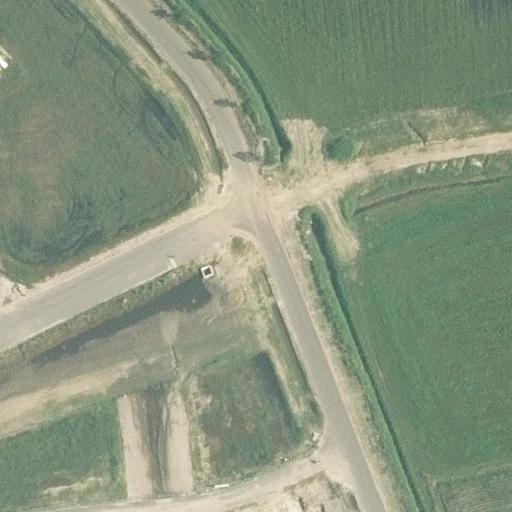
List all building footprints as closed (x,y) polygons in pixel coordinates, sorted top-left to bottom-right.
[(0,0),(0,6),(5,13),(13,6),(27,22),(50,0),(0,0)] [(60,0),(50,0),(27,22),(42,38),(70,12),(71,11),(60,0)] [(70,12),(42,38),(56,54),(84,28),(71,13),(71,12),(71,11),(70,12)] [(84,28),(56,54),(70,69),(63,76),(73,86),(91,69),(83,60),(100,44),(84,28)] [(6,54),(0,59),(8,69),(14,63),(6,54)] [(14,63),(8,69),(16,77),(22,72),(14,63)] [(106,80),(83,91),(90,104),(98,100),(109,120),(149,100),(149,99),(148,100),(146,96),(148,95),(141,81),(139,82),(137,78),(111,91),(106,80)] [(149,100),(109,120),(119,141),(111,145),(117,158),(139,147),(134,136),(161,123),(149,100)] [(0,155),(10,151),(10,152),(19,148),(10,127),(19,123),(11,105),(0,109),(0,155)] [(55,148),(48,151),(53,162),(60,159),(55,148)] [(10,151),(0,155),(0,183),(20,176),(10,151)] [(60,159),(53,162),(57,173),(65,170),(60,159)] [(154,165),(131,174),(136,187),(145,184),(154,208),(165,203),(166,206),(182,200),(181,197),(195,192),(194,188),(196,187),(189,169),(187,169),(186,166),(159,176),(154,165)] [(20,176),(0,183),(0,212),(30,200),(29,199),(20,176)] [(30,200),(0,212),(0,238),(14,233),(20,249),(55,235),(38,195),(29,199),(30,200)] [(244,369),(228,375),(236,395),(271,381),(271,380),(264,361),(248,367),(248,366),(243,368),(244,369)] [(271,381),(236,395),(243,414),(279,400),(279,401),(280,400),(272,379),(271,380),(271,381)] [(198,395),(188,397),(189,410),(199,409),(198,395)] [(279,400),(243,414),(250,433),(286,419),(279,401),(279,400)] [(83,407),(71,410),(74,420),(86,416),(83,407)] [(63,413),(51,416),(54,426),(66,422),(63,413)] [(51,416),(38,420),(41,430),(54,426),(51,416)] [(200,416),(190,418),(192,431),(202,429),(200,416)] [(258,452),(244,457),(249,470),(273,461),(269,449),(274,447),(278,445),(294,439),(286,419),(250,433),(258,452)] [(202,429),(192,431),(193,444),(203,442),(202,429)] [(97,449),(77,452),(81,490),(103,487),(100,461),(112,459),(110,433),(95,435),(97,449)] [(77,452),(57,454),(61,492),(81,490),(77,452)] [(57,454),(37,456),(41,494),(61,492),(57,454)] [(37,456),(15,459),(20,497),(41,494),(37,456)] [(301,511),(298,503),(275,511),(319,511),(318,511),(301,511)]
